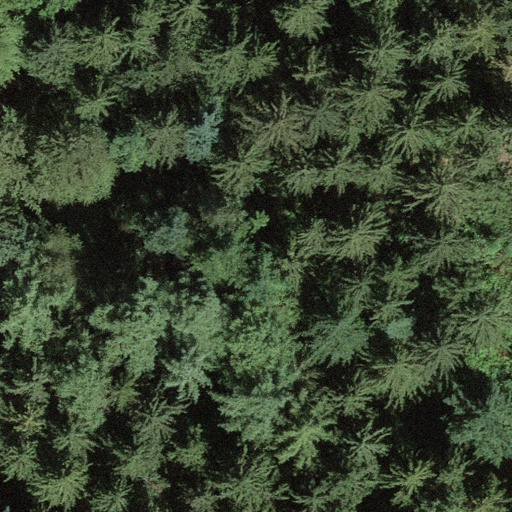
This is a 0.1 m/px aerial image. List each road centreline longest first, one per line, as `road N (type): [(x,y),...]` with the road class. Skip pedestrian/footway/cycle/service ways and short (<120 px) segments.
road 1 (track): [(0,174),(234,290),(511,465)]
road 2 (track): [(0,114),(97,0)]
